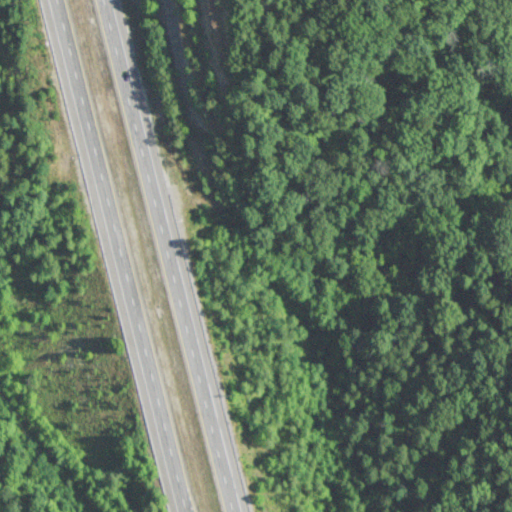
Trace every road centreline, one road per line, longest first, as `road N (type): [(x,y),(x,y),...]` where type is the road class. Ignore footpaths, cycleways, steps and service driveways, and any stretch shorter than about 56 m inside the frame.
road 1 (trunk): [(251,511),(111,0)]
road 2 (trunk): [(56,0),(191,511)]
